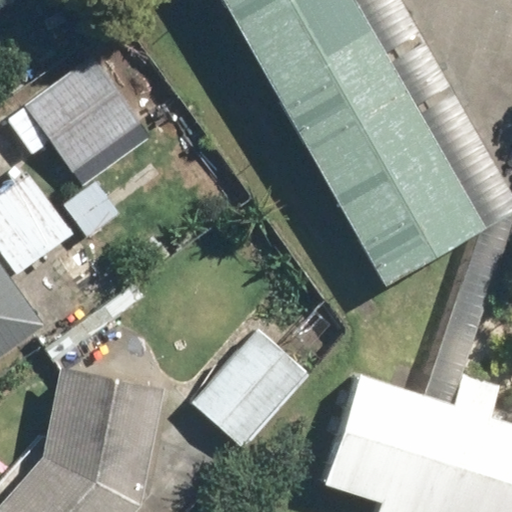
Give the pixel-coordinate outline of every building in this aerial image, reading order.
[(492,229),(359,0),(217,0),(384,290),(492,229)] [(34,110),(66,160),(123,124),(91,74),(34,110)] [(27,187),(0,206),(0,249),(15,270),(62,236),(27,187)] [(0,349),(31,327),(0,285),(0,349)] [(282,366),(254,344),(199,412),(226,434),(282,366)] [(511,511),(511,421),(344,365),(301,491),(362,511),(511,511)] [(122,511),(130,502),(122,495),(140,405),(52,387),(31,488),(11,511),(122,511)]
